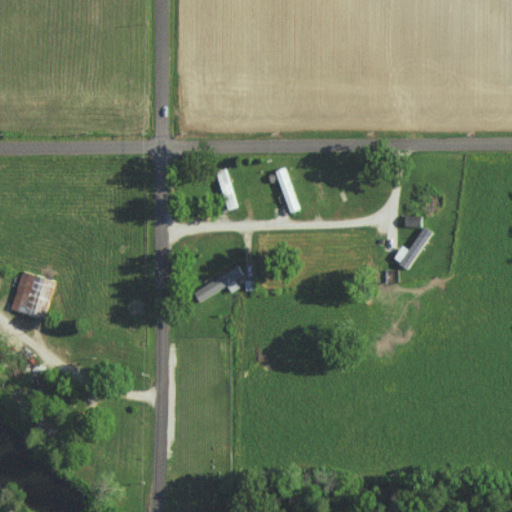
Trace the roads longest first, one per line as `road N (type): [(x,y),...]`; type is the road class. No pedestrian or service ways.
road 1 (residential): [(0,141),(511,134)]
road 2 (residential): [(162,511),(160,0)]
